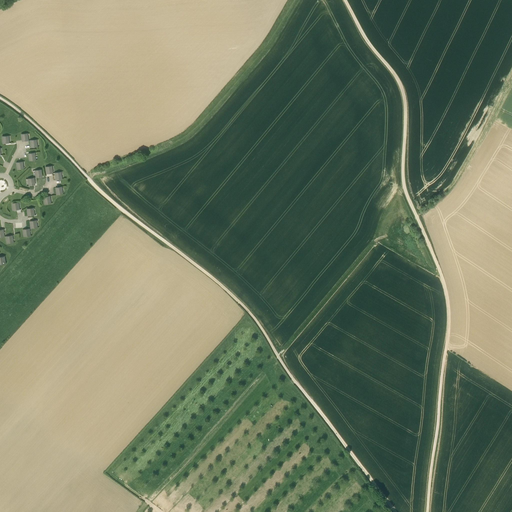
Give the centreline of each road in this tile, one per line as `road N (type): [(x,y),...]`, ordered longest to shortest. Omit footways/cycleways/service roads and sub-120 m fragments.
road 1 (track): [(394,511),(231,294),(0,98)]
road 2 (track): [(426,511),(447,302),(405,191),(402,91),(344,0)]
